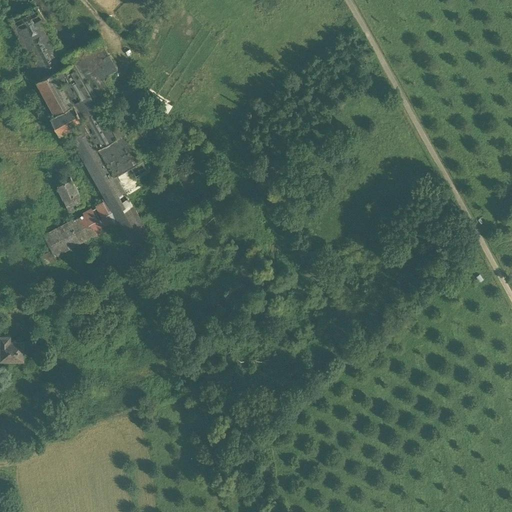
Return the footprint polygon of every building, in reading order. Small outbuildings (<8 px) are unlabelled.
[(49,24),(40,12),(35,6),(8,20),(39,80),(55,71),(69,64),(65,55),(49,24)] [(99,36),(65,55),(69,64),(74,60),(88,84),(103,76),(118,67),(99,36)] [(69,64),(55,71),(74,104),(84,121),(89,131),(115,176),(132,166),(134,165),(111,125),(98,103),(98,102),(88,84),(74,60),(69,64)] [(39,80),(36,81),(50,106),(48,108),(51,113),(49,114),(51,117),(74,104),(55,71),(39,80)] [(103,76),(88,84),(98,102),(113,94),(103,76)] [(145,104),(164,114),(170,105),(150,94),(145,104)] [(51,117),(50,118),(60,135),(73,128),(84,121),(74,104),(51,117)] [(84,121),(73,128),(76,134),(66,140),(68,143),(69,143),(71,141),(89,131),(84,121)] [(141,161),(120,123),(116,121),(111,125),(134,165),(141,161)] [(89,131),(71,141),(76,148),(107,204),(118,223),(122,230),(126,228),(130,235),(141,229),(137,222),(140,220),(115,176),(89,131)] [(64,165),(50,172),(57,186),(71,179),(64,165)] [(132,166),(115,176),(140,220),(157,211),(132,166)] [(71,179),(57,186),(74,220),(88,213),(71,179)] [(118,223),(107,204),(88,213),(74,220),(44,236),(54,255),(118,223)] [(4,342),(0,342),(0,360),(23,361),(23,355),(23,349),(23,342),(9,342),(4,342)]
